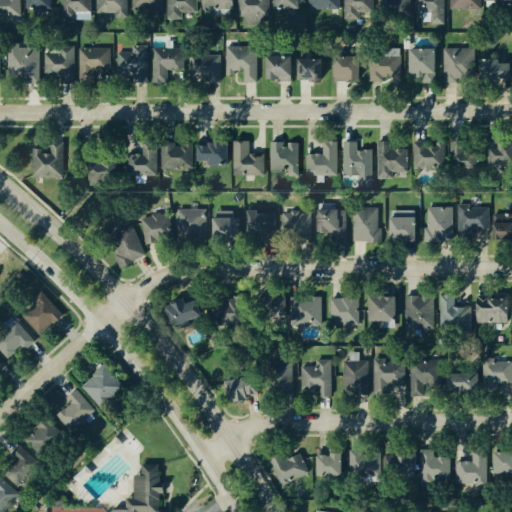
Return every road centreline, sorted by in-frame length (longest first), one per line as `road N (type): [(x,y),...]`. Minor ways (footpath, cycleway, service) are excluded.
road 1 (residential): [(0,415),(164,274),(511,266)]
road 2 (residential): [(0,110),(511,110)]
road 3 (secondary): [(274,511),(183,369),(76,249),(0,181)]
road 4 (secondary): [(0,224),(101,323),(236,511)]
road 5 (residential): [(511,421),(283,422),(248,428),(203,456)]
